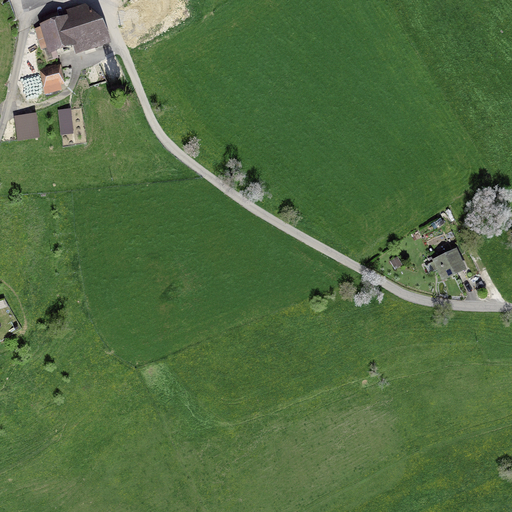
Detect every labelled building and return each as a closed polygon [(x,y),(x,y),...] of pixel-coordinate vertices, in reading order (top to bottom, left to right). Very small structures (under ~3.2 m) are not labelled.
[(0,30),(17,24),(8,2),(0,5),(0,30)] [(79,8),(82,15),(36,29),(42,49),(43,48),(47,60),(58,57),(55,50),(107,34),(101,21),(86,7),(79,8)] [(64,82),(61,68),(44,73),(43,68),(39,69),(45,93),(58,90),(57,83),(64,82)] [(71,108),(58,110),(61,135),(74,134),(71,108)] [(38,137),(36,117),(15,120),(18,140),(38,137)] [(464,270),(455,251),(435,261),(443,279),(464,270)]
